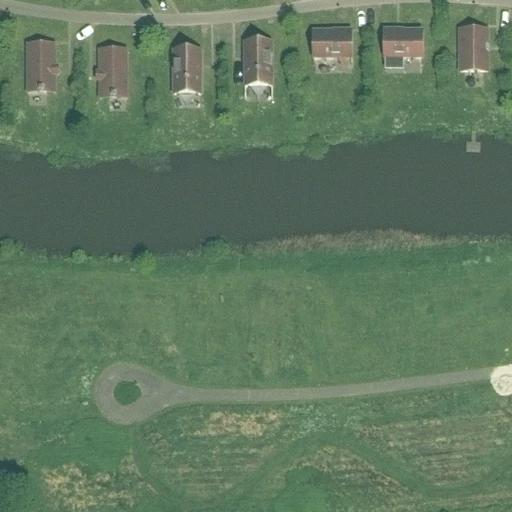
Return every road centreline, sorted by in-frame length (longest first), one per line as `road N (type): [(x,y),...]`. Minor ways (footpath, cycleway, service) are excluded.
road 1 (residential): [(0,6),(120,23),(380,0)]
road 2 (residential): [(511,373),(351,395),(171,397)]
road 3 (residential): [(171,397),(125,373),(110,376),(105,408),(135,417)]
